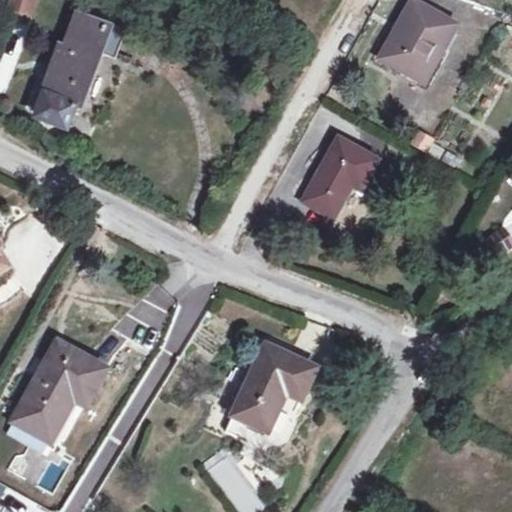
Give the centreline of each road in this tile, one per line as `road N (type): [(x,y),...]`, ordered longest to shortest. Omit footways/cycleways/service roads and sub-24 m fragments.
road 1 (residential): [(0,159),(357,318),(393,361),(392,398),(328,511)]
road 2 (track): [(211,257),(355,0)]
